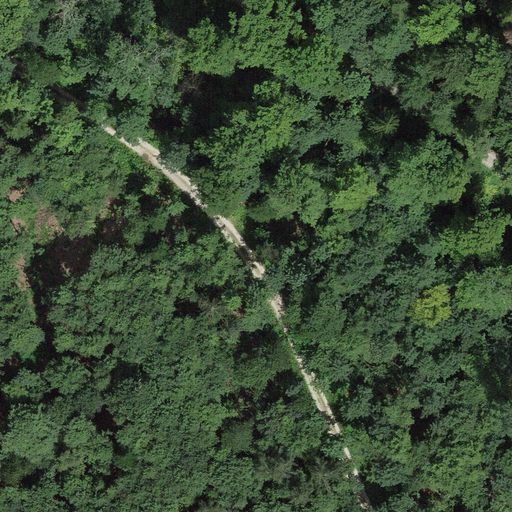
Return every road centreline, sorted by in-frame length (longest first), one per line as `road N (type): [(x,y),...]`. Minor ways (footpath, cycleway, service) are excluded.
road 1 (track): [(0,59),(187,180),(269,286),(363,511)]
road 2 (track): [(511,178),(363,63),(243,0)]
